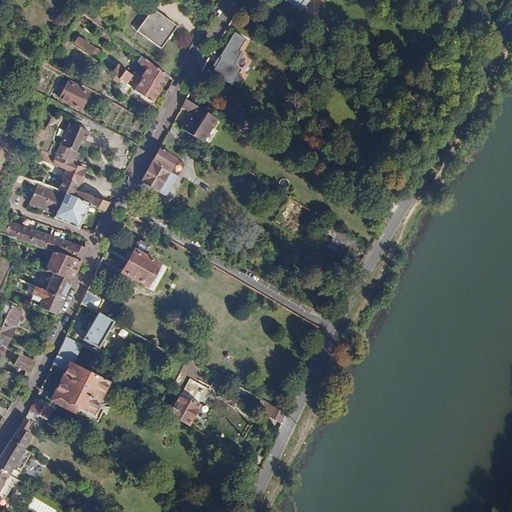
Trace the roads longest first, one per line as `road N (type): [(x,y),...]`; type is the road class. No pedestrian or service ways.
road 1 (residential): [(248,511),(336,331),(511,23)]
road 2 (residential): [(231,0),(183,77),(0,440)]
